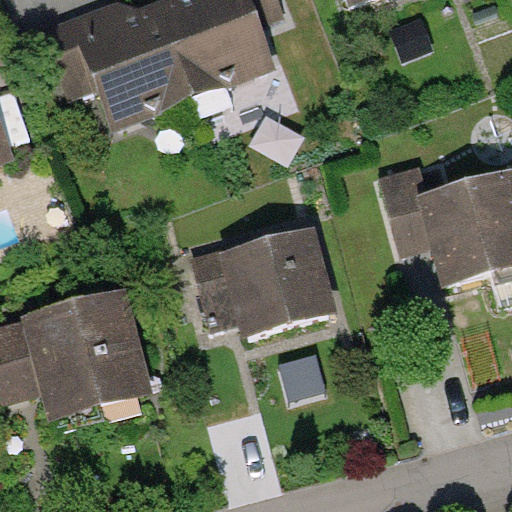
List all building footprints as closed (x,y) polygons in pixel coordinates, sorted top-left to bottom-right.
[(139,8),(57,37),(79,100),(103,92),(120,141),(282,85),(263,31),(291,22),(283,0),(185,0),(188,7),(144,22),(139,8)] [(346,0),(353,19),(406,0),(346,0)] [(0,176),(31,166),(5,90),(0,91),(0,176)] [(511,285),(511,185),(434,205),(425,171),(388,181),(409,262),(444,253),(456,300),(511,285)] [(347,323),(325,239),(237,262),(258,346),(347,323)] [(140,308),(0,343),(0,349),(14,405),(50,396),(59,432),(165,405),(140,308)]
